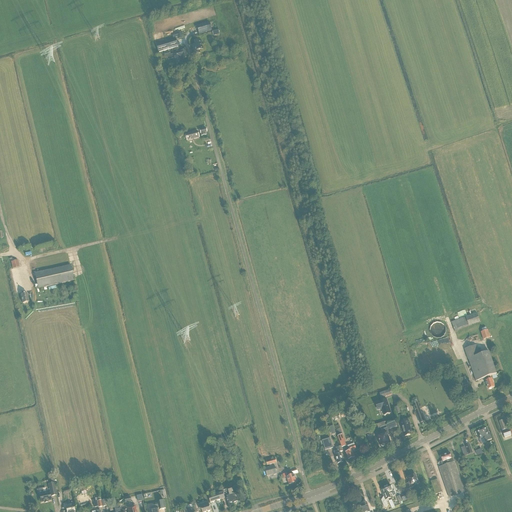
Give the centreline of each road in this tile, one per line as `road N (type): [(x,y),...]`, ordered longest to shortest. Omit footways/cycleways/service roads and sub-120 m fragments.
road 1 (unclassified): [(310,494),(193,64)]
road 2 (tertiary): [(310,494),(511,397)]
road 3 (track): [(57,511),(61,489),(23,320),(30,304)]
